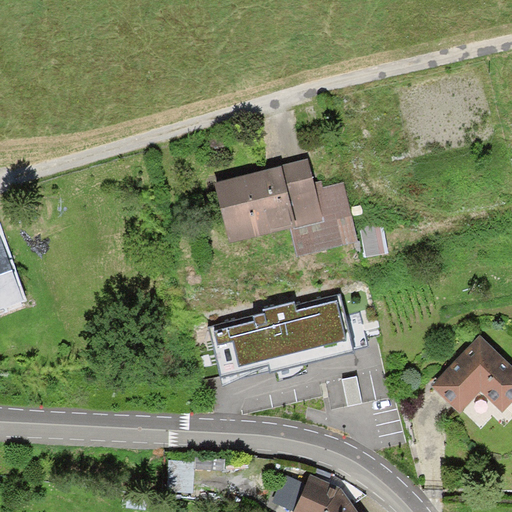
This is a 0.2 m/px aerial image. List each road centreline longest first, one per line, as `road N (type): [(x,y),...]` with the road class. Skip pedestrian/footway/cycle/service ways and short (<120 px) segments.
road 1 (track): [(0,178),(362,74),(511,41)]
road 2 (residential): [(412,511),(347,459),(295,441),(0,422)]
